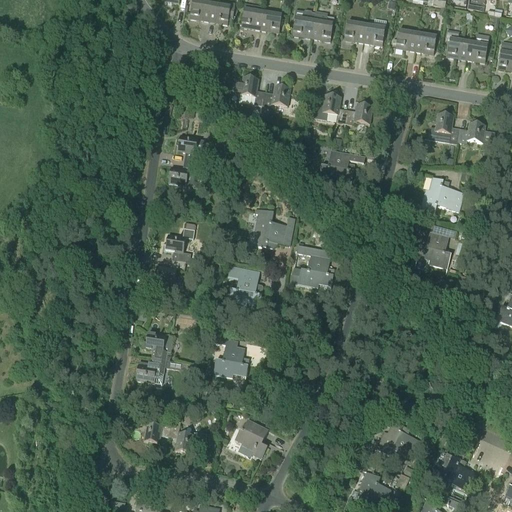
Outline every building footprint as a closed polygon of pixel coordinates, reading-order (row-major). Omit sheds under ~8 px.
[(212,0),(193,0),(190,21),(209,24),(212,6),(212,0)] [(228,4),(227,8),(212,6),(209,24),(228,28),(229,20),(233,20),(235,10),(235,6),(228,4)] [(245,6),(243,20),(241,30),(260,33),(263,14),(264,9),(245,6)] [(292,38),(305,40),(311,41),(315,22),(314,22),(315,16),(312,15),(312,14),(305,13),(305,14),(304,14),(304,15),(297,13),(296,19),(292,38)] [(282,17),(271,15),(263,14),(260,33),(279,36),(282,17)] [(330,44),(334,21),(327,20),(328,15),(316,14),(315,16),(314,22),(315,22),(311,41),(330,44)] [(348,24),(346,33),(344,43),(363,46),(366,27),(348,24)] [(370,47),(373,48),(382,49),(385,30),(366,27),(363,46),(370,47)] [(399,32),(397,41),(396,51),(415,54),(418,35),(399,32)] [(447,60),(460,62),(466,63),(469,44),(467,44),(458,42),(459,35),(447,33),(445,42),(450,43),(447,60)] [(415,54),(421,55),(434,58),(437,38),(418,35),(415,54)] [(466,63),(476,65),(485,66),(489,39),(477,37),(475,45),(471,44),(469,44),(466,63)] [(511,46),(502,44),(498,72),(507,74),(510,74),(511,74),(511,46)] [(257,94),(258,85),(259,82),(243,80),(242,84),(234,82),(231,96),(240,98),(239,105),(263,109),(265,95),(265,96),(260,95),(260,94),(257,94)] [(272,107),(288,109),(291,92),(275,89),(273,97),(270,96),(266,96),(266,95),(265,95),(263,109),(272,110),(272,107)] [(316,107),(313,121),(326,124),(327,116),(338,118),(336,125),(345,127),(347,113),(342,113),(342,112),(339,112),(341,100),(325,97),(323,109),(316,107)] [(347,113),(345,127),(354,128),(355,125),(370,127),(373,109),(357,107),(356,114),(352,114),(348,114),(348,113),(347,113)] [(452,131),(454,119),(438,116),(435,131),(430,130),(429,132),(428,135),(428,136),(427,138),(426,140),(424,142),(457,147),(458,146),(460,132),(459,132),(455,132),(455,131),(452,131)] [(493,147),(495,135),(484,133),(485,128),(470,126),(468,133),(465,133),(460,132),(458,146),(466,147),(467,143),(493,147)] [(262,131),(257,136),(268,147),(273,141),(262,131)] [(198,142),(199,141),(180,138),(178,154),(185,155),(185,159),(185,163),(184,163),(184,164),(198,166),(200,158),(202,158),(204,156),(206,146),(205,144),(198,142)] [(350,193),(354,171),(354,170),(354,167),(349,166),(349,164),(364,166),(365,159),(331,153),(328,169),(321,168),(318,187),(319,187),(320,183),(338,186),(339,182),(351,185),(349,193),(350,193)] [(169,186),(194,190),(198,166),(184,164),(184,169),(183,169),(183,172),(171,170),(169,186)] [(425,192),(420,211),(435,215),(437,208),(459,214),(464,195),(448,191),(449,185),(432,180),(428,193),(425,192)] [(511,194),(511,193),(503,199),(507,204),(511,200),(511,194)] [(255,249),(270,252),(270,250),(271,250),(274,248),(274,246),(277,247),(283,248),(284,248),(285,238),(292,240),(295,222),(289,220),(287,228),(272,225),(273,215),(255,212),(254,216),(258,216),(254,235),(258,236),(256,248),(255,248),(255,249)] [(172,263),(186,265),(189,266),(191,257),(184,256),(186,241),(193,242),(195,233),(194,233),(195,227),(186,226),(185,231),(184,231),(183,240),(168,238),(166,253),(173,255),(173,258),(172,263)] [(445,255),(449,240),(430,235),(427,247),(421,246),(415,268),(417,260),(429,263),(428,267),(447,272),(451,257),(445,255)] [(292,286),(301,288),(318,291),(318,287),(331,289),(329,298),(330,298),(330,293),(334,275),(328,274),(330,261),(323,260),(324,254),(298,249),(297,256),(311,259),(308,273),(294,271),(290,290),(291,291),(292,286)] [(156,285),(174,288),(177,273),(184,274),(186,265),(172,263),(171,268),(171,271),(159,269),(156,285)] [(248,278),(249,273),(249,272),(230,268),(227,281),(238,283),(236,292),(230,291),(227,306),(246,310),(247,306),(259,308),(257,317),(258,317),(262,294),(256,293),(257,287),(259,281),(248,278)] [(464,292),(469,281),(460,278),(456,289),(464,292)] [(497,324),(511,329),(511,298),(507,311),(501,309),(494,327),(495,328),(497,324)] [(169,364),(173,340),(148,336),(147,345),(143,344),(142,351),(153,353),(152,361),(169,364)] [(244,388),(249,365),(243,364),(245,351),(229,348),(230,342),(212,338),(211,345),(226,348),(223,363),(216,362),(213,377),(233,381),(233,377),(245,379),(244,388)] [(136,383),(162,387),(164,372),(169,373),(170,371),(189,374),(189,373),(198,374),(198,370),(190,368),(190,367),(169,364),(152,361),(151,366),(141,365),(140,368),(139,367),(136,383)] [(185,411),(181,402),(172,407),(176,414),(177,414),(185,411)] [(183,415),(182,415),(177,414),(176,414),(173,414),(172,423),(171,426),(169,440),(174,441),(177,442),(175,453),(191,456),(192,449),(205,451),(207,436),(195,434),(194,438),(179,435),(181,425),(183,415)] [(253,458),(261,462),(268,450),(259,445),(261,442),(264,443),(269,433),(247,423),(243,432),(241,431),(235,443),(242,447),(241,448),(254,455),(253,458)] [(406,437),(408,433),(408,432),(409,431),(393,424),(393,425),(388,436),(384,434),(376,452),(390,458),(392,452),(408,459),(416,441),(406,437)] [(144,444),(153,445),(159,446),(161,439),(164,439),(169,440),(171,426),(163,425),(162,428),(147,425),(144,444)] [(451,458),(447,467),(446,470),(442,468),(433,486),(447,492),(450,486),(465,493),(473,475),(461,469),(464,464),(451,458)] [(362,494),(361,496),(357,505),(349,502),(370,511),(372,506),(384,511),(392,493),(378,486),(381,479),(367,472),(358,492),(362,494)] [(401,477),(395,489),(404,493),(410,481),(401,477)] [(416,489),(418,484),(411,481),(409,487),(416,489)] [(502,506),(505,499),(511,501),(511,485),(501,506),(502,506)] [(137,506),(135,511),(162,511),(164,505),(163,505),(164,501),(145,497),(143,507),(137,506)] [(461,511),(464,506),(445,497),(441,505),(454,511),(453,511),(438,511),(441,507),(422,499),(422,500),(426,502),(421,511),(461,511)] [(492,511),(494,508),(478,501),(474,509),(480,511),(492,511)]
